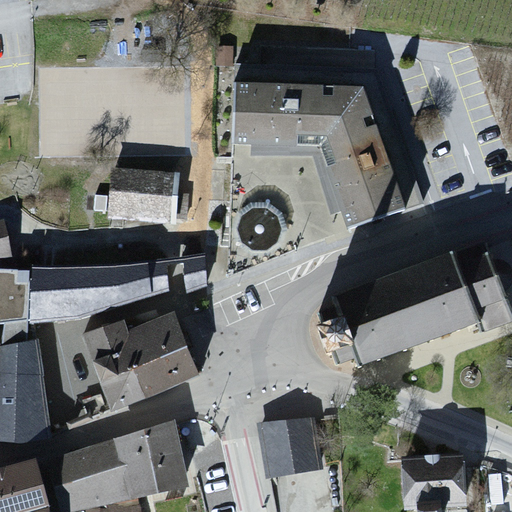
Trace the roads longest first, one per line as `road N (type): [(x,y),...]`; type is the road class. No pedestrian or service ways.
road 1 (tertiary): [(267,353),(325,284),(511,220)]
road 2 (residential): [(267,353),(511,462)]
road 3 (tertiary): [(0,465),(124,430),(225,388)]
road 4 (residential): [(255,511),(225,388)]
